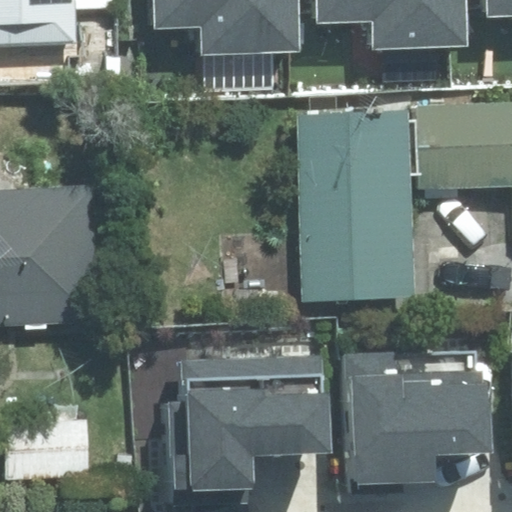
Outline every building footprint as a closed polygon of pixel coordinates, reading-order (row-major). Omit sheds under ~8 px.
[(0,0),(0,92),(63,90),(59,0),(0,0)] [(157,0),(159,26),(191,24),(193,56),(294,50),(294,0),(157,0)] [(317,0),(319,23),(369,21),(377,45),(468,45),(467,0),(317,0)] [(511,0),(485,0),(486,17),(511,16),(511,0)] [(402,196),(503,191),(498,103),(399,106),(402,196)] [(289,308),(398,303),(383,114),(274,118),(289,308)] [(0,331),(81,327),(74,183),(0,186),(0,331)] [(493,370),(355,371),(356,486),(431,485),(431,451),(494,451),(493,370)] [(329,383),(192,393),(196,492),(251,488),(251,461),(333,458),(329,383)] [(74,426),(0,427),(0,480),(75,479),(74,426)]
